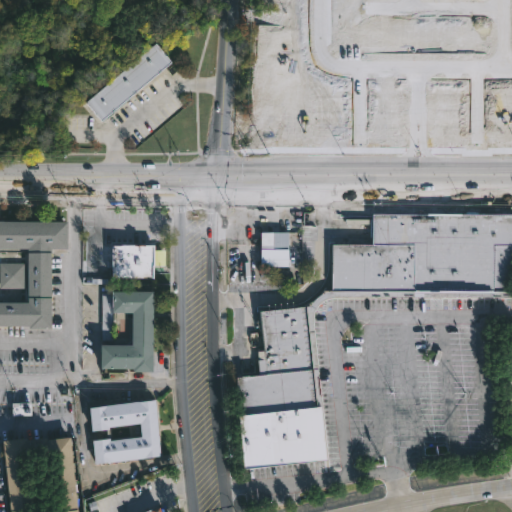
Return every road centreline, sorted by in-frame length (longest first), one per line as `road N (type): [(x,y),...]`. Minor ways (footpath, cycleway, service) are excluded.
road 1 (primary): [(511,181),(0,178)]
road 2 (tertiary): [(203,182),(182,205),(181,381),(194,511)]
road 3 (tertiary): [(228,511),(213,368),(214,209),(203,182)]
road 4 (tertiary): [(203,182),(217,148),(230,8)]
road 5 (secondary): [(511,488),(358,511)]
